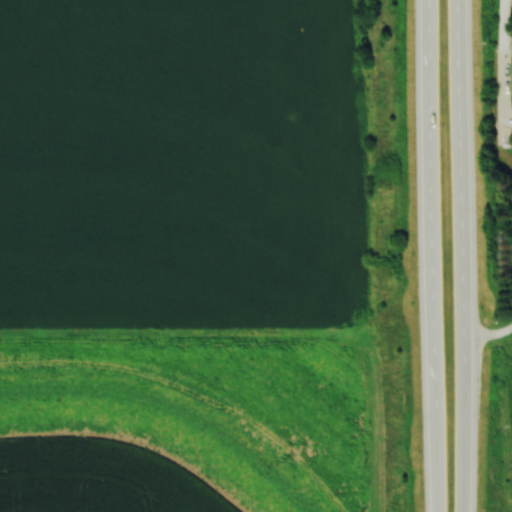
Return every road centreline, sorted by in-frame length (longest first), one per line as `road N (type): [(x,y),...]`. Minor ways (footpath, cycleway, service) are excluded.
road 1 (trunk): [(427,0),(434,345)]
road 2 (trunk): [(462,303),(457,0)]
road 3 (trunk): [(457,511),(462,303)]
road 4 (trunk): [(434,345),(441,511)]
road 5 (residential): [(502,0),(502,138)]
